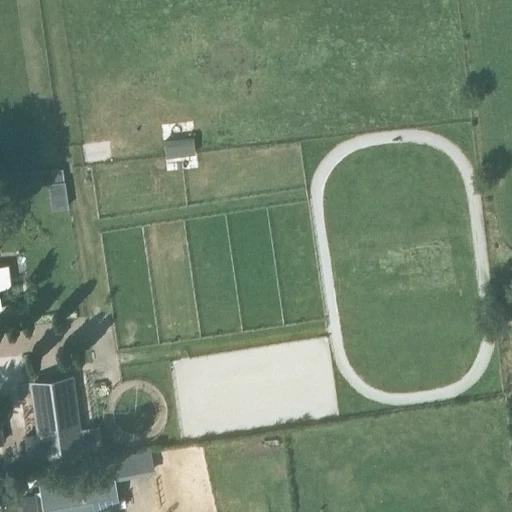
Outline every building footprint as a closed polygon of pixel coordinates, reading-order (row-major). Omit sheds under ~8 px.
[(165,140),(167,156),(193,154),(191,138),(165,140)] [(67,207),(64,181),(62,169),(51,170),(53,182),(49,183),(52,209),(67,207)] [(0,263),(0,287),(12,285),(9,262),(0,263)] [(42,462),(84,456),(80,429),(76,429),(68,376),(35,381),(44,448),(28,450),(30,463),(42,461),(42,462)] [(80,464),(83,485),(42,492),(36,494),(36,493),(3,499),(5,511),(96,511),(121,507),(112,458),(80,464)]
